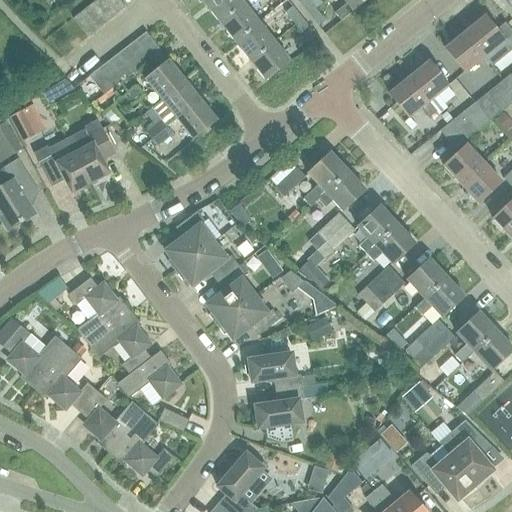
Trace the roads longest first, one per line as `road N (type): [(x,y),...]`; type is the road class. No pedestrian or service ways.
road 1 (residential): [(161,511),(217,433),(220,402),(214,371),(110,230)]
road 2 (residential): [(268,137),(159,4),(67,71)]
road 3 (residential): [(327,91),(511,289)]
road 4 (residential): [(268,137),(196,191),(110,230)]
road 5 (residential): [(105,511),(39,445),(0,424)]
road 6 (residential): [(110,230),(59,251),(0,297)]
road 7 (residential): [(427,10),(327,91)]
